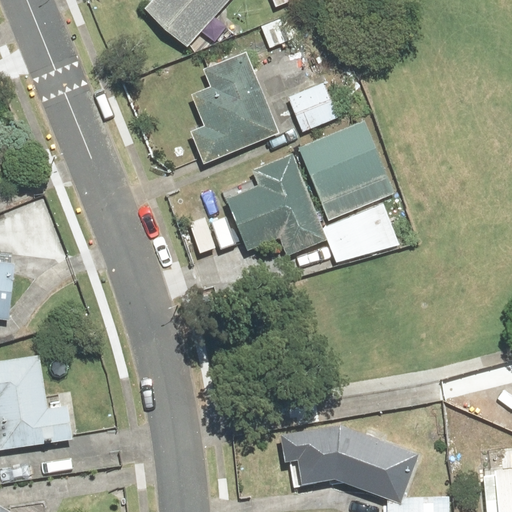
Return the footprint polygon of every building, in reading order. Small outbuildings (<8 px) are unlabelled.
[(230,0),(152,0),(142,12),(185,50),(230,0)] [(274,0),(278,8),(297,1),(296,0),(274,0)] [(287,12),(260,27),(275,54),(302,40),(287,12)] [(277,135),(245,54),(200,72),(207,89),(188,97),(201,129),(188,134),(200,165),(277,135)] [(329,81),(291,96),(307,135),(344,119),(329,81)] [(364,123),(296,149),(325,223),(393,196),(364,123)] [(325,237),(293,157),(250,173),(255,186),(221,199),(242,254),(281,239),(286,252),(325,237)] [(0,254),(0,313),(12,315),(19,256),(0,254)] [(45,412),(37,357),(0,362),(0,453),(71,443),(65,409),(45,412)] [(299,489),(328,482),(398,509),(419,456),(337,425),(276,439),(282,466),(293,463),(299,489)] [(511,511),(511,473),(482,475),(484,511),(511,511)]
